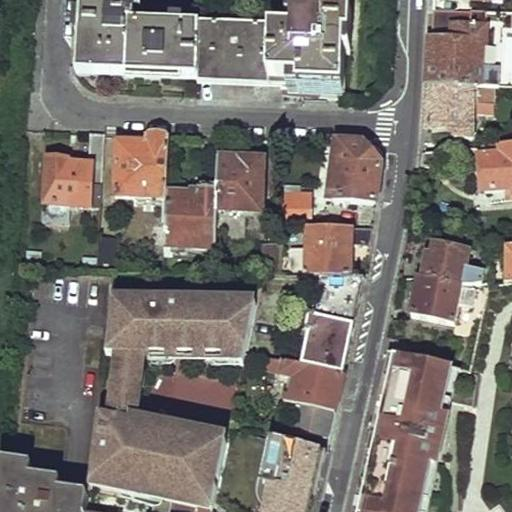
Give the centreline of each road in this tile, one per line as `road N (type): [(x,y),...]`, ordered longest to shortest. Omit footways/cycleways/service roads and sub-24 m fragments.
road 1 (residential): [(59,0),(53,83),(83,112),(407,127)]
road 2 (residential): [(331,511),(407,127)]
road 3 (residential): [(407,127),(416,0)]
